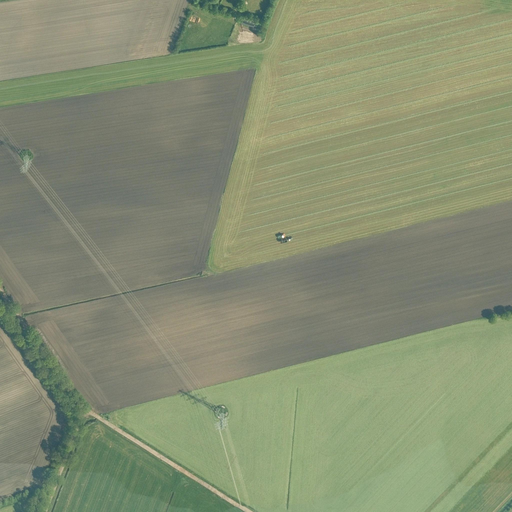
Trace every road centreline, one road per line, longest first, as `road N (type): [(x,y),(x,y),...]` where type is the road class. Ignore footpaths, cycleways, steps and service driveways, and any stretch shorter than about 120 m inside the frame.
road 1 (track): [(84,408),(247,511)]
road 2 (track): [(84,408),(0,290)]
